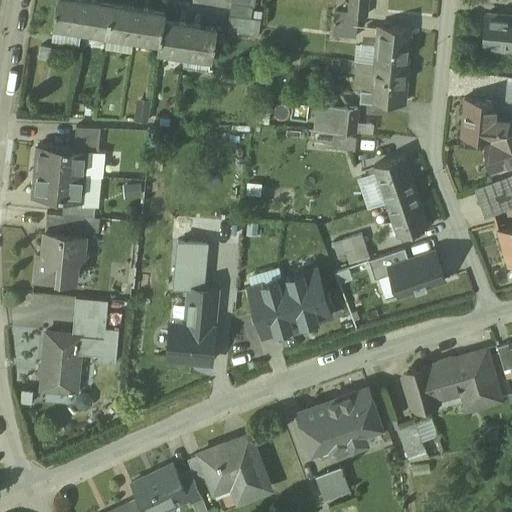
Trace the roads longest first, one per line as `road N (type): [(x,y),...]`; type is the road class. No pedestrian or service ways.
road 1 (unclassified): [(33,493),(171,426),(375,349),(495,314)]
road 2 (residential): [(495,314),(432,164),(448,0)]
road 3 (residential): [(20,0),(0,148)]
road 4 (residential): [(0,377),(6,423),(33,493)]
